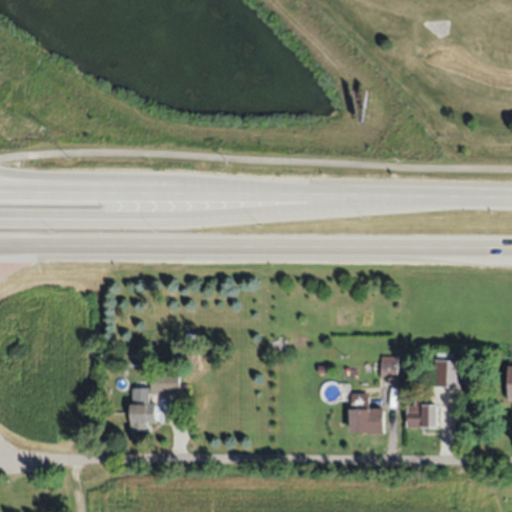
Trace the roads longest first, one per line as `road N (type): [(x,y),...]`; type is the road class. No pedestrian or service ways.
road 1 (residential): [(0,456),(511,467)]
road 2 (trunk): [(511,195),(0,191)]
road 3 (trunk): [(0,243),(511,244)]
road 4 (trunk): [(370,195),(0,218)]
road 5 (secondary): [(333,194),(0,177)]
